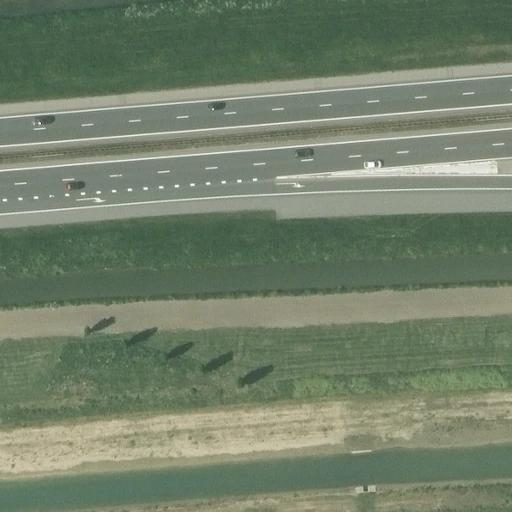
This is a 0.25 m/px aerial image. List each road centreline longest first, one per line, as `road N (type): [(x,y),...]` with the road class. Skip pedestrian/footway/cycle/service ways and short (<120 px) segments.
road 1 (motorway): [(511,92),(0,139)]
road 2 (motorway): [(185,172),(265,188),(511,184)]
road 3 (motorway): [(185,172),(511,145)]
road 4 (motorway): [(0,187),(185,172)]
